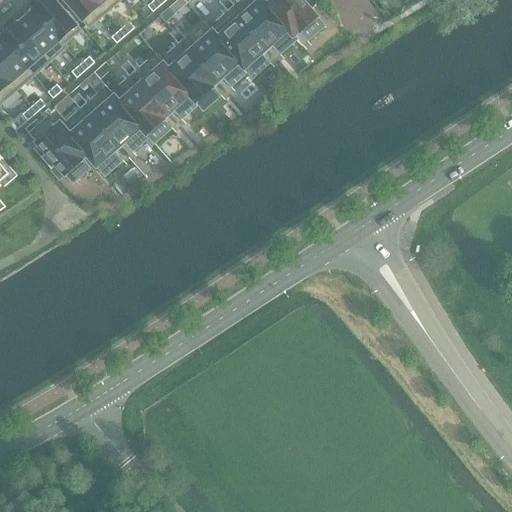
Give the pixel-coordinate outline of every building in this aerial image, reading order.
[(33,11),(63,45),(80,31),(53,0),(43,0),(32,10),(32,11),(33,11)] [(63,0),(89,29),(106,14),(93,0),(63,0)] [(93,0),(106,14),(122,0),(93,0)] [(162,5),(157,0),(154,0),(147,6),(153,13),(162,5)] [(183,0),(178,0),(168,9),(174,15),(187,4),(186,4),(183,0)] [(292,37),(299,32),(271,1),(267,4),(263,0),(259,0),(239,17),(267,49),(287,31),(292,37)] [(299,32),(299,33),(317,17),(308,7),(301,0),(270,0),(271,1),(299,32)] [(62,46),(63,45),(33,11),(32,11),(17,24),(17,25),(49,63),(65,49),(62,46)] [(243,70),(267,49),(239,17),(235,13),(213,32),(240,62),(238,64),(243,70)] [(129,22),(120,30),(125,37),(134,29),(129,22)] [(0,37),(0,39),(33,77),(49,63),(17,25),(17,24),(17,23),(0,37)] [(148,26),(139,34),(144,41),(154,32),(148,26)] [(125,37),(120,30),(111,38),(116,44),(125,37)] [(190,50),(218,82),(238,64),(240,62),(213,32),(212,31),(190,50)] [(144,41),(139,34),(131,41),(136,45),(140,46),(145,42),(144,41)] [(0,39),(0,71),(17,91),(33,77),(0,39)] [(190,50),(168,69),(191,94),(189,97),(195,103),(213,88),(212,87),(218,82),(190,50)] [(80,65),(85,71),(94,63),(89,57),(80,65)] [(191,94),(168,69),(163,63),(141,83),(169,114),(189,97),(191,94)] [(77,79),(85,71),(80,65),(71,72),(77,79)] [(0,105),(17,91),(0,71),(0,105)] [(85,81),(79,86),(82,90),(89,85),(85,81)] [(169,114),(141,83),(120,102),(142,127),(140,129),(146,136),(164,120),(163,119),(169,114)] [(62,92),(56,85),(47,93),(53,99),(62,92)] [(142,127),(120,102),(114,96),(92,115),(120,146),(140,129),(142,127)] [(39,99),(31,107),(36,114),(45,106),(39,99)] [(61,102),(54,108),(60,115),(67,109),(61,102)] [(36,114),(31,107),(22,115),(28,121),(36,114)] [(87,154),(85,156),(96,168),(120,146),(92,115),(88,110),(66,130),(87,154)] [(81,159),(85,156),(87,154),(66,130),(60,123),(54,128),(53,127),(35,143),(64,176),(82,161),(81,159)] [(27,134),(23,138),(29,145),(33,141),(27,134)] [(0,210),(5,207),(0,201),(0,182),(10,174),(0,162),(0,210)]
